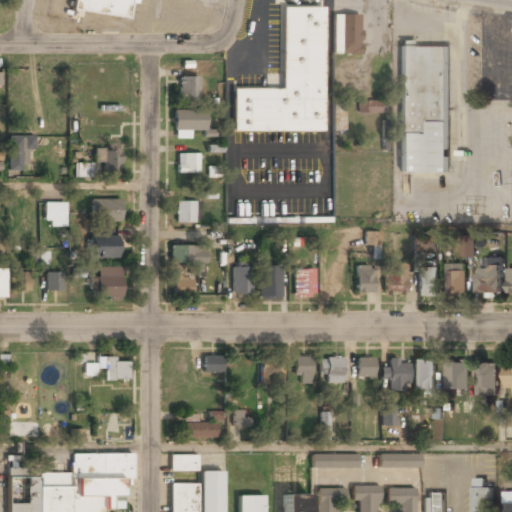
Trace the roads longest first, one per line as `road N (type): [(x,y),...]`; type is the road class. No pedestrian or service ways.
road 1 (residential): [(511,328),(0,326)]
road 2 (residential): [(153,48),(149,511)]
road 3 (residential): [(235,0),(220,44),(0,47)]
